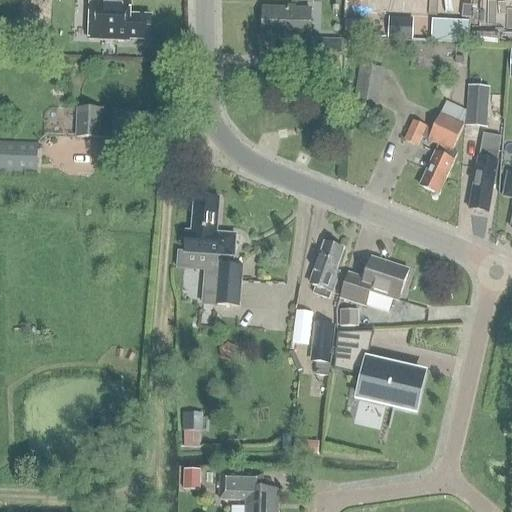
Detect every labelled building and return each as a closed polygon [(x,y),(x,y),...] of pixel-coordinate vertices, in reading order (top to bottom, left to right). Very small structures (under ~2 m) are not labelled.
[(90,1),(88,40),(129,42),(129,39),(150,40),(151,17),(130,16),(130,2),(90,1)] [(262,39),(309,41),(310,11),(262,10),(262,39)] [(392,18),(393,39),(417,38),(416,17),(392,18)] [(470,42),(471,20),(435,19),(434,41),(470,42)] [(359,39),(369,29),(361,20),(351,31),(359,39)] [(308,69),(338,70),(338,55),(308,55),(308,69)] [(352,101),(377,106),(383,69),(359,65),(352,101)] [(488,89),(469,87),(466,127),(486,128),(488,89)] [(78,112),(77,138),(100,139),(100,136),(111,136),(111,140),(137,140),(137,136),(146,136),(147,114),(103,113),(103,112),(78,112)] [(439,116),(432,130),(426,127),(426,129),(412,122),(403,141),(416,147),(421,138),(427,141),(438,146),(434,153),(425,172),(427,173),(420,188),(436,196),(443,181),(445,181),(453,163),(456,155),(451,153),(463,127),(439,116)] [(474,181),(468,210),(487,214),(493,185),(491,184),(495,162),(497,153),(499,139),(483,136),(477,169),(474,181)] [(0,172),(36,174),(37,144),(0,142),(0,172)] [(511,175),(507,174),(506,178),(502,198),(511,199),(511,220),(510,230),(511,230),(511,175)] [(185,253),(234,258),(235,236),(216,234),(219,200),(195,197),(192,232),(187,232),(185,253)] [(335,272),(342,250),(324,244),(314,274),(310,286),(315,288),(313,296),(328,301),(330,294),(338,273),(335,272)] [(397,303),(407,272),(370,259),(363,280),(347,275),(339,299),(363,307),(368,293),(397,303)] [(242,267),(217,264),(214,305),(239,308),(242,267)] [(279,330),(289,330),(291,284),(247,282),(246,306),(265,307),(264,324),(279,325),(279,330)] [(341,312),(341,328),(354,328),(355,312),(341,312)] [(316,364),(315,376),(328,378),(329,366),(330,366),(334,326),(320,325),(316,364)] [(373,333),(337,334),(333,370),(353,375),(354,371),(364,373),(358,399),(415,412),(423,376),(366,363),(373,333)] [(184,433),(200,433),(201,419),(185,419),(184,433)] [(502,436),(511,436),(511,424),(503,424),(502,436)] [(294,444),(293,453),(317,455),(318,446),(294,444)] [(200,484),(200,471),(184,471),(184,483),(200,484)] [(263,476),(248,476),(220,475),(219,501),(245,502),(244,511),(274,511),(275,505),(277,505),(277,491),(263,491),(263,476)]
